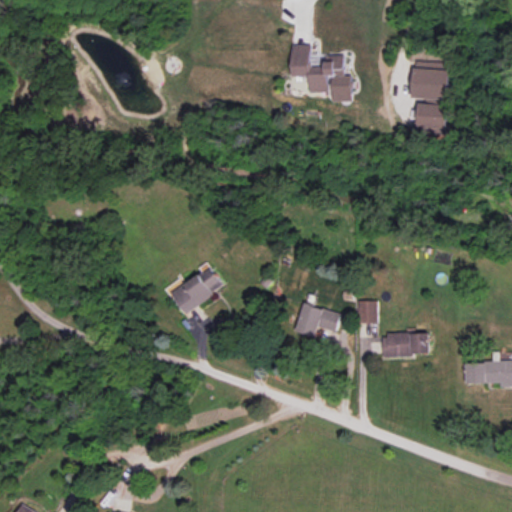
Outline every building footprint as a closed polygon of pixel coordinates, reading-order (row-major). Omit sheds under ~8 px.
[(294,76),(310,75),(311,92),(329,92),(329,75),(346,74),(345,54),(327,55),(327,66),(312,66),(312,44),(293,44),(294,76)] [(451,99),(452,69),(415,68),(414,98),(451,99)] [(354,100),(353,75),(333,76),(334,101),(354,100)] [(449,126),(449,104),(420,103),(419,125),(449,126)] [(226,288),(213,266),(172,290),(185,312),(226,288)] [(378,300),(359,300),(359,322),(379,322),(378,300)] [(342,313),(304,303),(296,332),(335,342),(342,313)] [(385,356),(431,354),(431,332),(384,334),(385,356)] [(467,383),(502,383),(502,386),(511,385),(511,360),(467,361),(467,383)]
